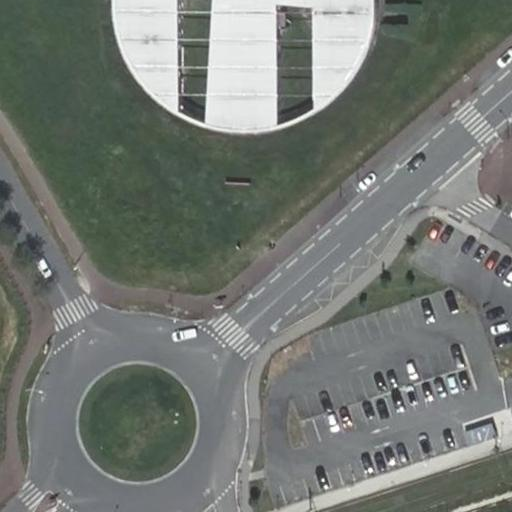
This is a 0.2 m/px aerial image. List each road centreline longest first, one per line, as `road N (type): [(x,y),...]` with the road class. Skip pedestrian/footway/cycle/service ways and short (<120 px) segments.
road 1 (secondary): [(427,167),(204,366)]
road 2 (secondary): [(98,345),(0,179)]
road 3 (secondary): [(126,504),(174,497),(211,464),(220,442)]
